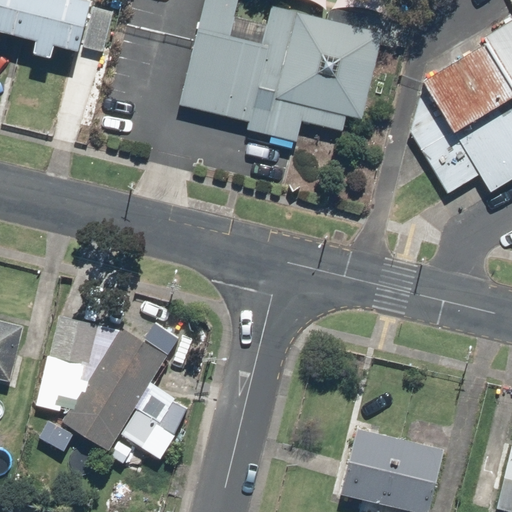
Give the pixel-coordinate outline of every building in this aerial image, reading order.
[(59,54),(62,41),(86,47),(97,0),(0,0),(0,38),(4,40),(7,27),(45,37),(42,49),(59,54)] [(223,0),(180,0),(176,16),(217,27),(223,0)] [(383,29),(274,2),(264,43),(199,26),(178,109),(303,141),(311,110),(360,122),(383,29)] [(487,185),(491,191),(511,177),(511,19),(421,78),(411,128),(452,193),(482,175),(487,185)] [(104,321),(63,313),(55,352),(95,361),(104,321)] [(28,321),(0,314),(0,373),(15,377),(28,321)] [(67,415),(114,444),(172,352),(125,322),(67,415)] [(448,446),(363,424),(346,488),(432,510),(448,446)] [(511,457),(501,503),(511,506),(511,457)]
